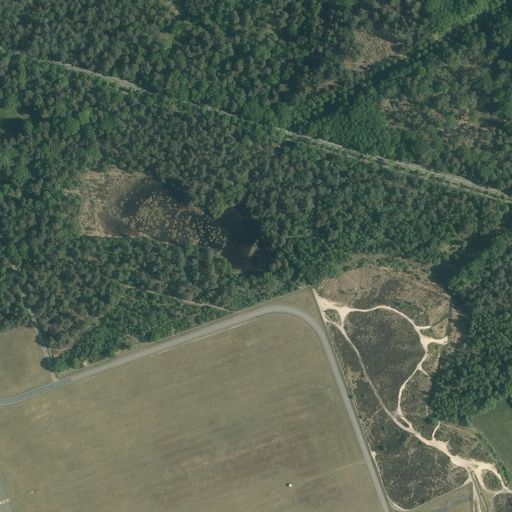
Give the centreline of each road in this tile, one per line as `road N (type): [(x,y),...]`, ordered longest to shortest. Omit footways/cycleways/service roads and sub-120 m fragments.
road 1 (tertiary): [(511,197),(0,52)]
road 2 (track): [(302,115),(511,0)]
